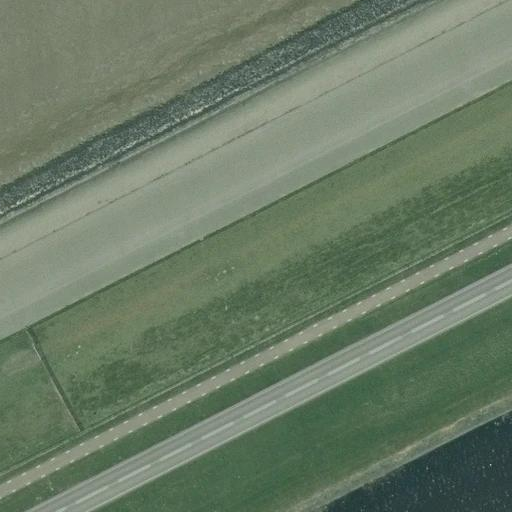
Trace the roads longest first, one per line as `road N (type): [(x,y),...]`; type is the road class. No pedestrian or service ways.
road 1 (unclassified): [(0,486),(511,228)]
road 2 (trunk): [(511,277),(400,342),(55,511)]
